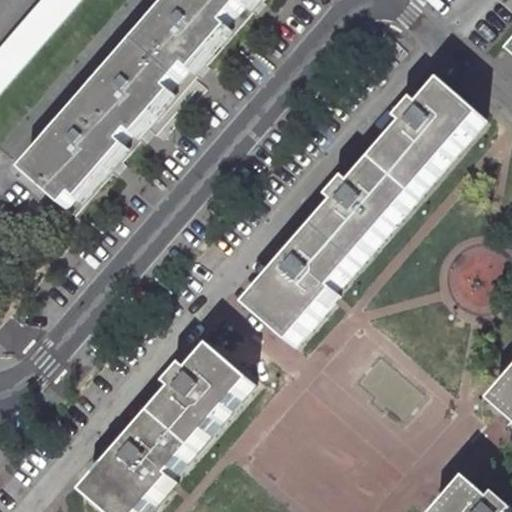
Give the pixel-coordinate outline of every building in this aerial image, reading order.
[(187,0),(31,180),(74,218),(262,0),(187,0)] [(349,298),(345,294),(495,122),(453,86),(432,111),(426,107),(410,125),(416,130),(363,190),(358,185),(342,204),(347,209),(258,310),(303,350),(349,298)] [(184,396),(95,498),(111,511),(162,511),(186,485),(181,481),(263,387),(222,351),(202,375),(195,370),(177,391),(184,396)] [(511,395),(503,406),(511,413),(511,395)] [(479,482),(454,511),(511,511),(511,500),(507,496),(502,502),(479,482)]
